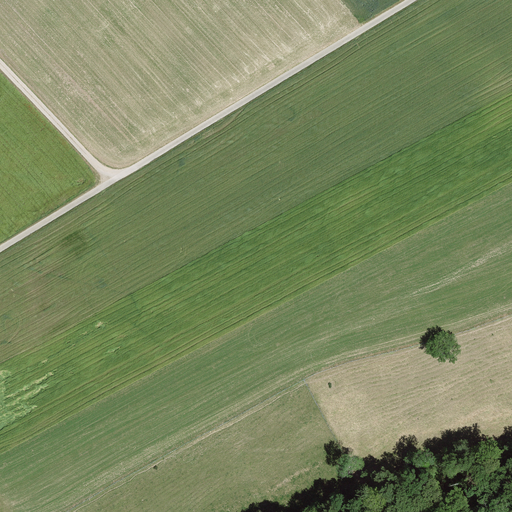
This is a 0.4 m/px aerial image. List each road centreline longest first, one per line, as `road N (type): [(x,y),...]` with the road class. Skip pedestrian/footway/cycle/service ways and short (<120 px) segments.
road 1 (track): [(0,249),(412,0)]
road 2 (track): [(0,62),(112,181)]
